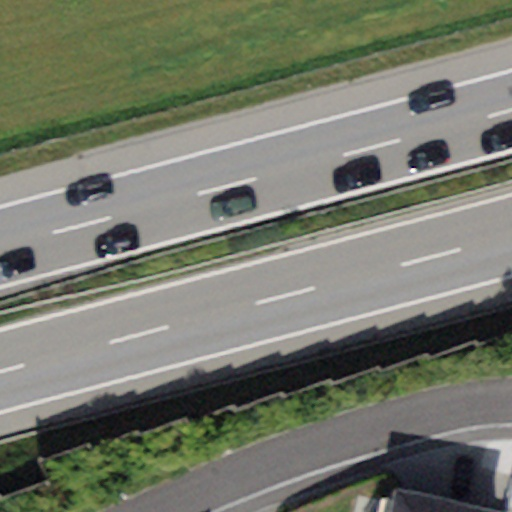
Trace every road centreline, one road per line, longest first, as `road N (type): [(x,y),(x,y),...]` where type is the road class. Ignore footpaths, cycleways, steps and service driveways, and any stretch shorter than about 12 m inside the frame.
road 1 (motorway): [(0,374),(511,236)]
road 2 (motorway): [(511,111),(0,248)]
road 3 (residential): [(189,511),(408,419),(485,403),(511,407)]
